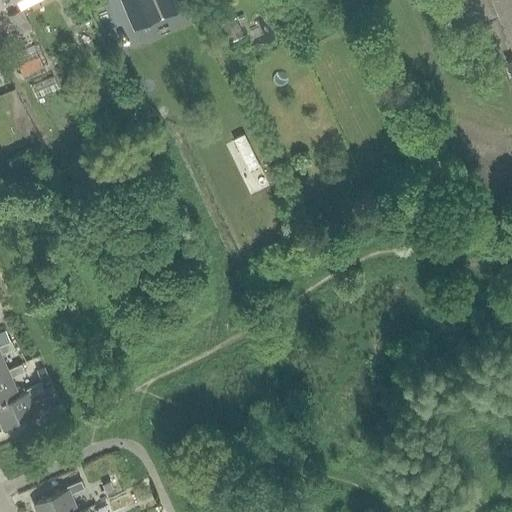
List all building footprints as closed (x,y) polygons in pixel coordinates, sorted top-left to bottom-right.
[(79,0),(61,0),(72,22),(86,15),(79,0)] [(122,0),(135,28),(190,3),(188,0),(122,0)] [(511,0),(491,0),(511,47),(511,60),(506,63),(511,76),(511,0)] [(22,9),(8,15),(17,33),(30,26),(22,9)] [(236,17),(222,24),(230,42),(244,35),(236,17)] [(245,135),(233,140),(247,170),(259,164),(245,135)] [(0,375),(9,372),(9,370),(2,355),(16,348),(12,340),(0,345),(0,375)] [(9,372),(0,375),(0,404),(20,395),(12,378),(26,372),(22,364),(9,370),(9,372)] [(45,367),(38,370),(42,382),(50,379),(45,367)] [(20,395),(0,404),(0,420),(5,430),(39,415),(31,396),(45,390),(42,382),(27,389),(28,392),(20,395)] [(59,406),(50,411),(54,421),(64,416),(59,406)] [(68,488),(34,503),(37,511),(79,511),(72,494),(86,488),(82,480),(68,486),(68,488)] [(111,482),(103,485),(106,492),(114,489),(111,482)]
